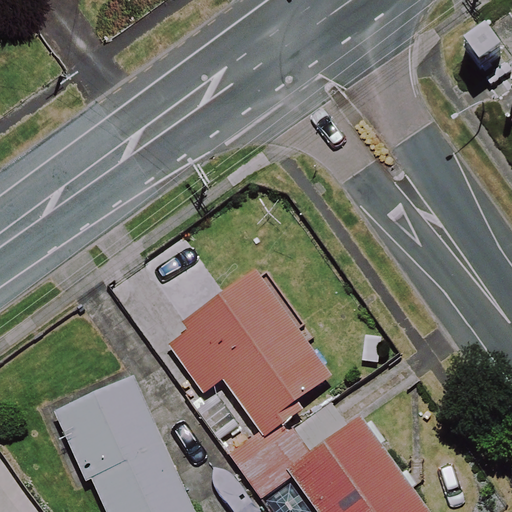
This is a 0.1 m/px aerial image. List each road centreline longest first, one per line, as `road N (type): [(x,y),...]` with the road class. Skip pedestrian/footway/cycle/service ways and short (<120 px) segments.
road 1 (tertiary): [(511,332),(294,40)]
road 2 (tertiary): [(0,250),(294,40)]
